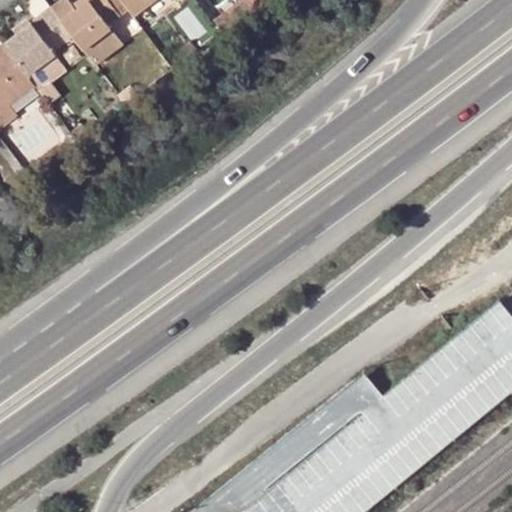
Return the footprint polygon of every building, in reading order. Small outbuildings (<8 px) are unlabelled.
[(88,0),(89,0),(77,9),(72,3),(69,0),(59,0),(51,6),(73,35),(83,48),(110,27),(107,25),(119,15),(107,0),(88,0)] [(88,0),(75,0),(72,3),(77,9),(89,0),(88,0)] [(121,0),(133,14),(151,0),(121,0)] [(37,17),(59,46),(73,35),(51,6),(37,17)] [(52,51),(59,46),(37,17),(30,22),(52,51)] [(55,55),(52,51),(30,22),(3,43),(27,75),(55,55)] [(96,66),(123,45),(110,27),(83,48),(96,66)] [(0,44),(0,110),(9,104),(34,85),(27,75),(3,43),(0,44)] [(66,70),(55,55),(27,75),(34,85),(39,91),(66,70)] [(0,126),(17,114),(9,104),(0,110),(0,126)] [(58,142),(67,156),(81,146),(71,133),(58,142)] [(48,170),(67,156),(58,142),(38,157),(48,170)]
